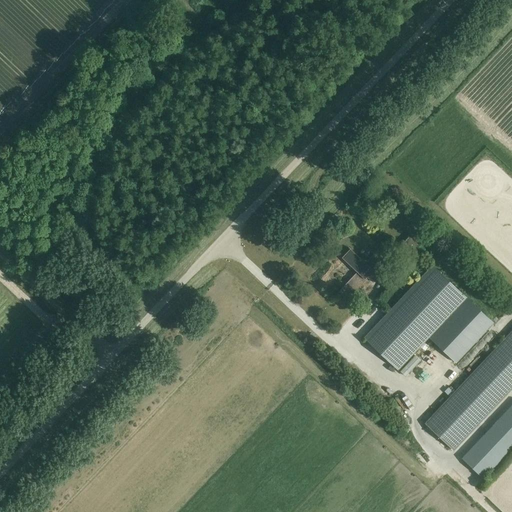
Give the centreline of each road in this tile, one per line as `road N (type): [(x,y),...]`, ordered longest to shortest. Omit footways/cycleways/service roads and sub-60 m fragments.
road 1 (unclassified): [(0,475),(450,0)]
road 2 (track): [(219,0),(98,134),(88,227),(66,270),(77,314)]
